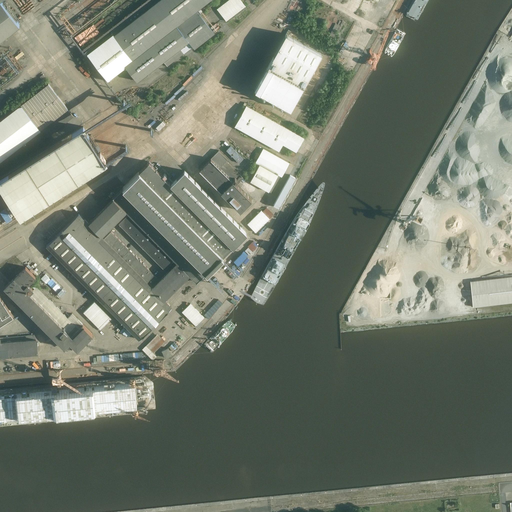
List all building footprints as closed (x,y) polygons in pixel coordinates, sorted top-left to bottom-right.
[(4,0),(0,0),(0,40),(22,23),(4,1),(4,0)] [(83,0),(43,0),(59,18),(83,0)] [(155,0),(87,52),(110,79),(126,66),(198,9),(210,0),(155,0)] [(239,7),(233,0),(220,0),(208,9),(219,22),(239,7)] [(126,66),(139,83),(189,43),(196,52),(216,35),(198,9),(126,66)] [(238,22),(245,18),(243,14),(236,18),(238,22)] [(289,33),(255,93),(292,113),(325,53),(289,33)] [(352,34),(334,65),(354,76),(374,41),(365,36),(363,39),(352,34)] [(49,85),(0,122),(0,163),(69,111),(49,85)] [(183,111),(157,137),(172,150),(190,134),(200,144),(207,135),(214,141),(234,119),(210,97),(191,118),(183,111)] [(305,139),(246,106),(235,128),(281,152),(284,146),(298,153),(305,139)] [(165,122),(158,127),(161,130),(167,125),(165,122)] [(87,126),(0,180),(0,182),(22,218),(111,162),(87,126)] [(232,146),(228,150),(242,162),(246,158),(232,146)] [(251,184),(271,193),(280,177),(283,179),(292,164),(264,149),(257,163),(262,166),(251,184)] [(212,160),(200,172),(242,214),(254,202),(212,160)] [(80,215),(47,248),(139,341),(171,311),(164,305),(191,278),(198,285),(249,238),(186,174),(172,187),(150,163),(90,224),(80,215)] [(298,181),(292,177),(275,208),(281,211),(298,181)] [(271,221),(261,212),(248,227),(258,235),(271,221)] [(26,266),(4,286),(65,348),(71,343),(79,350),(95,333),(85,324),(75,333),(26,284),(29,280),(31,282),(38,277),(26,266)] [(511,277),(470,283),(472,309),(511,303),(511,277)] [(59,295),(63,291),(52,280),(48,284),(59,295)] [(0,325),(14,317),(0,295),(0,325)] [(188,316),(165,339),(178,351),(199,330),(195,326),(205,316),(190,303),(182,311),(188,316)] [(111,320),(94,304),(83,315),(100,331),(111,320)] [(159,356),(155,352),(167,341),(160,333),(144,349),(155,360),(159,356)] [(0,355),(39,352),(38,337),(2,340),(2,337),(0,337),(0,355)] [(168,358),(175,355),(172,347),(165,350),(168,358)]
